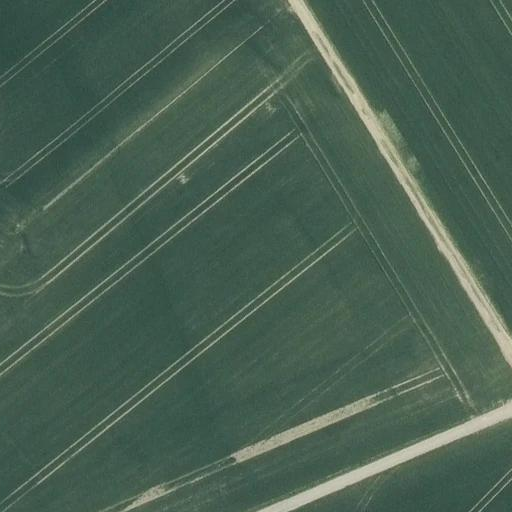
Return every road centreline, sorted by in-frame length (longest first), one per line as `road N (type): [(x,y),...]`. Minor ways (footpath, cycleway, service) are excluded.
road 1 (track): [(511,346),(300,0)]
road 2 (track): [(281,511),(511,417)]
